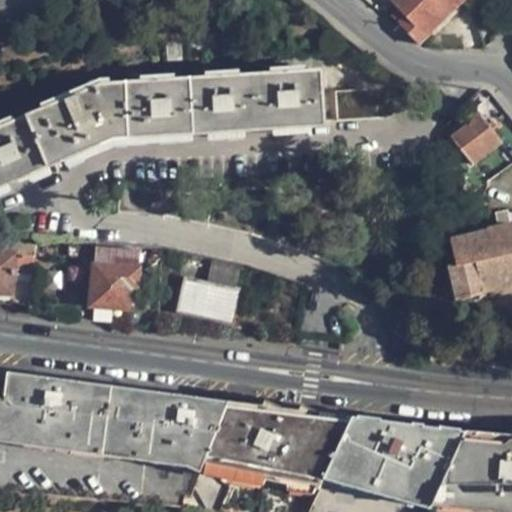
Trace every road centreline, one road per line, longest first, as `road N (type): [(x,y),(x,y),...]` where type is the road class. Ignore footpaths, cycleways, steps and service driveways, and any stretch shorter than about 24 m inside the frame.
road 1 (unknown): [(405,387),(389,326),(365,303),(278,268),(125,238),(100,218),(106,186),(146,166),(392,139)]
road 2 (tertiary): [(511,398),(0,333)]
road 3 (residential): [(511,84),(388,48),(329,0)]
